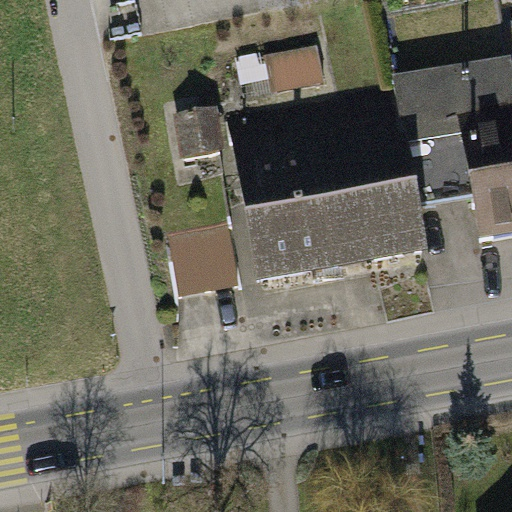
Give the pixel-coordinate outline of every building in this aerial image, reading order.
[(329,50),(284,57),(291,99),(336,92),(329,50)] [(511,73),(467,82),(502,252),(511,249),(511,73)] [(419,93),(249,125),(280,294),(451,261),(419,93)] [(227,110),(181,116),(188,168),(234,162),(227,110)] [(234,225),(179,234),(191,307),(247,298),(234,225)]
